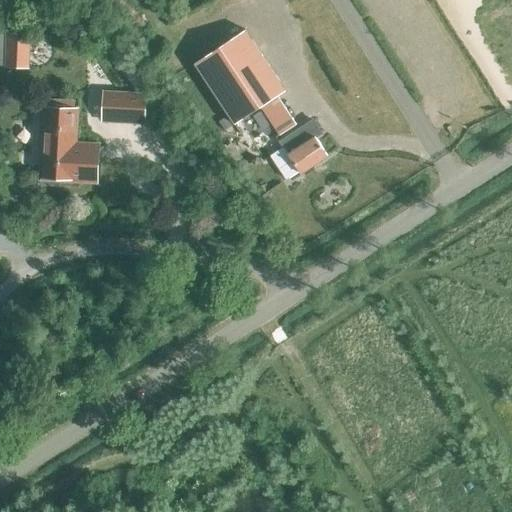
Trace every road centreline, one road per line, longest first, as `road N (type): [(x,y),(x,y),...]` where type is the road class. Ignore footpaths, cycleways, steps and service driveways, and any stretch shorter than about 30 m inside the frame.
road 1 (unclassified): [(0,481),(288,297)]
road 2 (unclassified): [(0,294),(23,270),(106,249),(264,274),(288,297)]
road 3 (unclassified): [(288,297),(511,156)]
